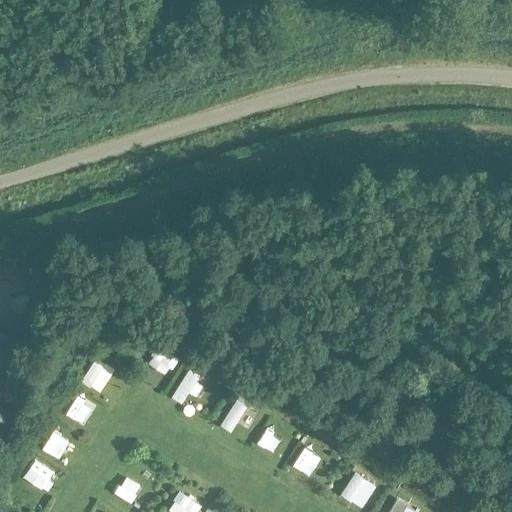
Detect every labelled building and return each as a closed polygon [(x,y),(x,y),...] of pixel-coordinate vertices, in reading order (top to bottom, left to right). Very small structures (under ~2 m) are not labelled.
[(153,368),(173,376),(177,364),(158,357),(153,368)] [(95,367),(81,390),(100,402),(114,378),(95,367)] [(16,369),(9,368),(7,391),(14,392),(16,369)] [(12,401),(0,400),(0,421),(11,422),(12,401)] [(73,402),(63,417),(75,425),(85,410),(73,402)] [(244,423),(234,436),(251,448),(261,434),(244,423)] [(310,453),(301,472),(323,481),(331,462),(310,453)] [(22,485),(45,500),(57,482),(34,467),(22,485)] [(344,507),(354,511),(369,511),(378,495),(355,484),(344,507)] [(124,488),(117,506),(132,511),(139,494),(124,488)] [(195,511),(183,503),(176,511),(195,511)]
